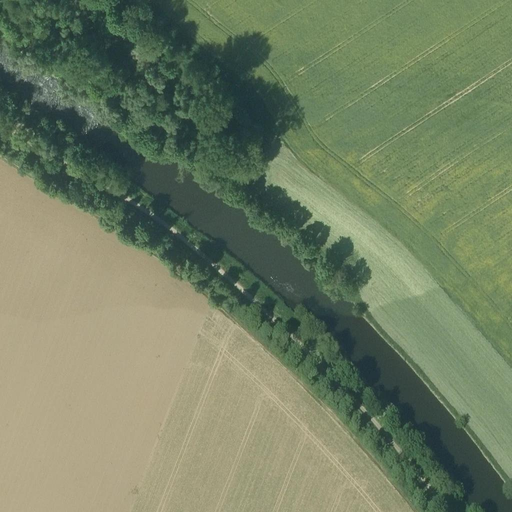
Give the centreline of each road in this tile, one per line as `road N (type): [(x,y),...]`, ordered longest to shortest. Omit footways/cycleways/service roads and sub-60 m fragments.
road 1 (track): [(452,511),(391,437),(227,275),(137,204),(0,126)]
road 2 (track): [(0,164),(183,280),(357,445),(409,511)]
